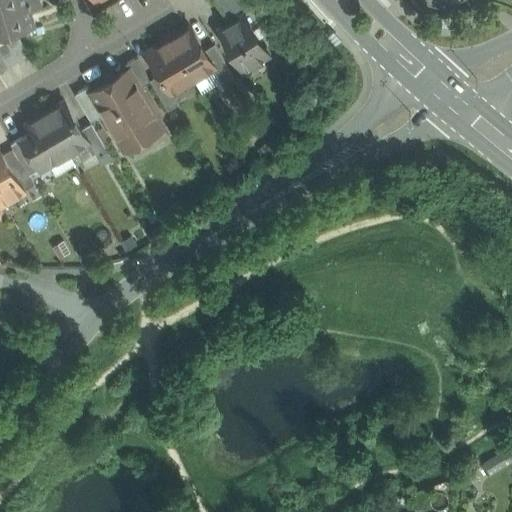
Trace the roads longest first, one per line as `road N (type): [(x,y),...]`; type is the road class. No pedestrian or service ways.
road 1 (residential): [(445,99),(150,273),(93,318)]
road 2 (residential): [(93,318),(0,433)]
road 3 (tertiary): [(445,99),(345,0)]
